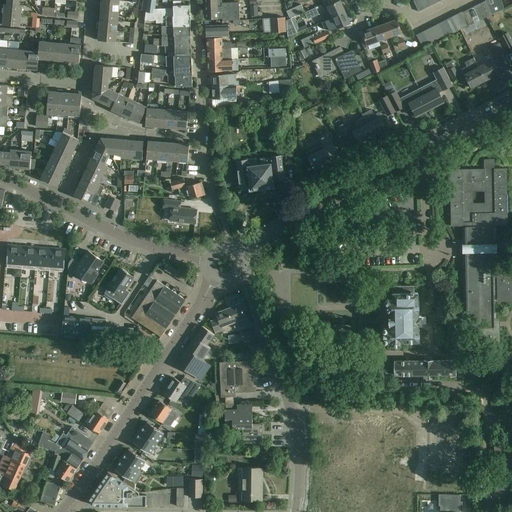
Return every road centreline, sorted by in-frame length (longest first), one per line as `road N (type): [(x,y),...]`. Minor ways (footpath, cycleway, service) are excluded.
road 1 (tertiary): [(239,254),(511,108)]
road 2 (tertiary): [(61,511),(215,280)]
road 3 (residential): [(0,76),(83,83),(91,0)]
road 4 (unclassified): [(207,259),(137,243),(57,204)]
road 5 (residential): [(199,140),(197,0)]
road 6 (unknown): [(427,214),(428,243),(419,246),(361,248),(356,228),(372,218)]
road 7 (residential): [(296,511),(299,457),(280,379)]
